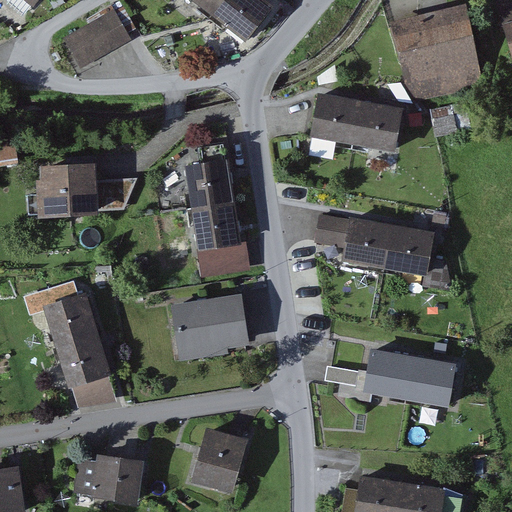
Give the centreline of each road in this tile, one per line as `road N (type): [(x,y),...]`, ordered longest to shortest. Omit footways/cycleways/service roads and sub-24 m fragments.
road 1 (residential): [(318,0),(258,66),(250,99),(296,392)]
road 2 (residential): [(296,392),(0,438)]
road 3 (residential): [(296,392),(303,511)]
